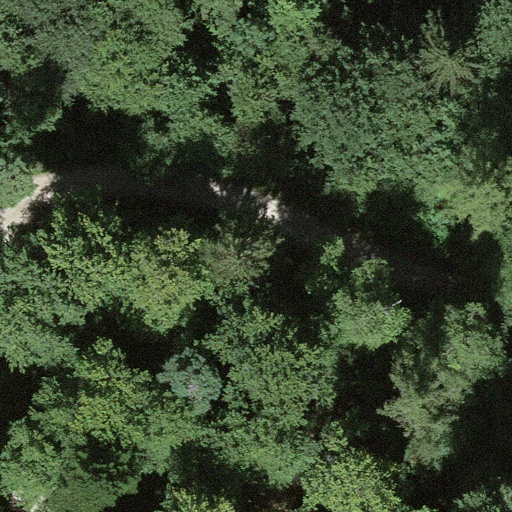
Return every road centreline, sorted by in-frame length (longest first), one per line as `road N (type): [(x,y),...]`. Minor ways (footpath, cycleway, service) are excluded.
road 1 (track): [(511,303),(365,265),(272,198),(145,173),(0,193)]
road 2 (track): [(0,193),(0,473),(32,511)]
